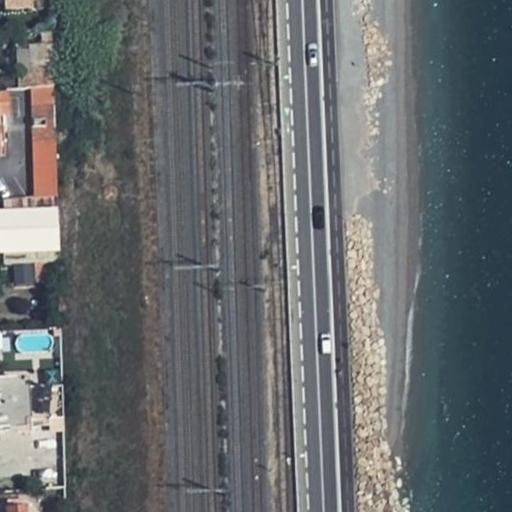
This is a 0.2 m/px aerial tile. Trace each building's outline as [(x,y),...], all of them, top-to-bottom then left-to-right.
[(2,0),(2,8),(32,7),(31,0),(2,0)] [(40,59),(51,59),(50,29),(38,29),(40,59)] [(51,73),(21,75),(21,89),(30,88),(52,88),(51,73)] [(55,198),(52,88),(30,88),(33,199),(55,198)] [(0,254),(56,251),(55,211),(0,214),(0,254)] [(18,392),(60,392),(59,370),(17,372),(18,386),(18,392)] [(61,424),(60,392),(18,392),(18,386),(0,385),(0,433),(20,432),(19,426),(61,424)] [(24,511),(24,510),(18,509),(18,501),(8,502),(9,510),(7,510),(7,511),(24,511)]
